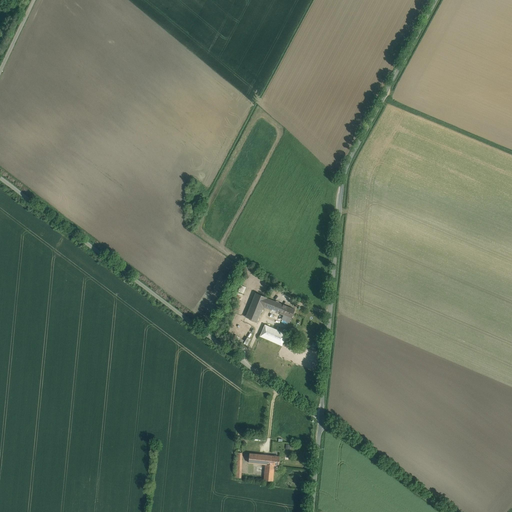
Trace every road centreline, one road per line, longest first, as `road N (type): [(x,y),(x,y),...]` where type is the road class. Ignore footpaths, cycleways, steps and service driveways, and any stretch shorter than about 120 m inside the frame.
road 1 (unclassified): [(435,0),(342,175),(320,419)]
road 2 (unclassified): [(320,419),(0,176)]
road 3 (unclassified): [(444,511),(320,419)]
